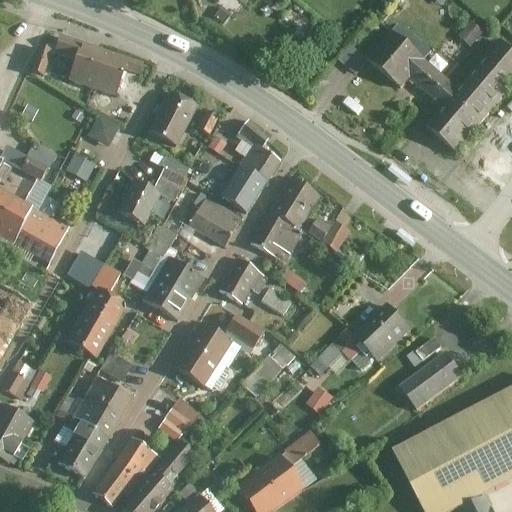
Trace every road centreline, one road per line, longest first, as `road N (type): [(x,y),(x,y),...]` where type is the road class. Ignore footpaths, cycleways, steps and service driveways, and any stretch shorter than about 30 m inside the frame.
road 1 (residential): [(308,136),(82,508)]
road 2 (residential): [(177,54),(0,364)]
road 3 (secondary): [(308,136),(469,255)]
road 4 (secondary): [(177,54),(308,136)]
